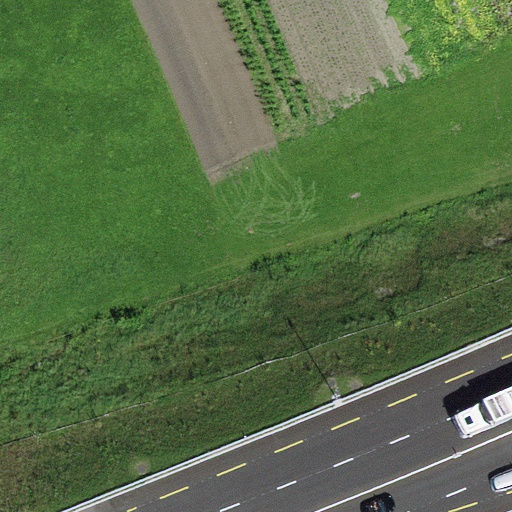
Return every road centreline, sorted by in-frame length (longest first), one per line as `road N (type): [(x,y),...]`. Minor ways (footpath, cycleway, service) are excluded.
road 1 (primary): [(511,391),(219,511)]
road 2 (primary): [(385,511),(511,463)]
